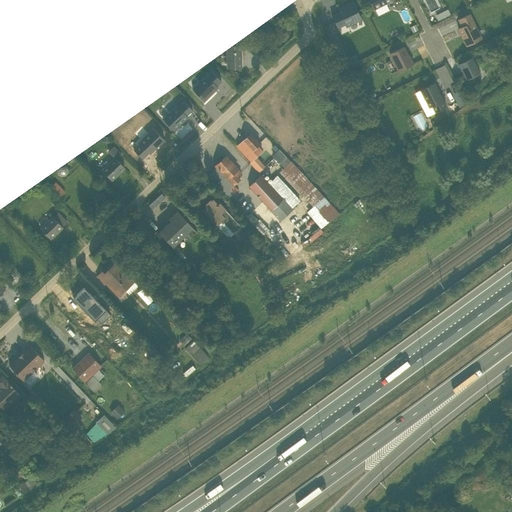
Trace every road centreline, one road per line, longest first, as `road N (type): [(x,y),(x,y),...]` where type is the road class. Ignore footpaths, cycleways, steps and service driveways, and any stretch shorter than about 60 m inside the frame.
road 1 (residential): [(300,4),(299,42),(0,329)]
road 2 (motorway): [(511,289),(286,456)]
road 3 (motorway): [(283,511),(484,363)]
road 4 (motorway): [(337,511),(462,397),(484,363)]
